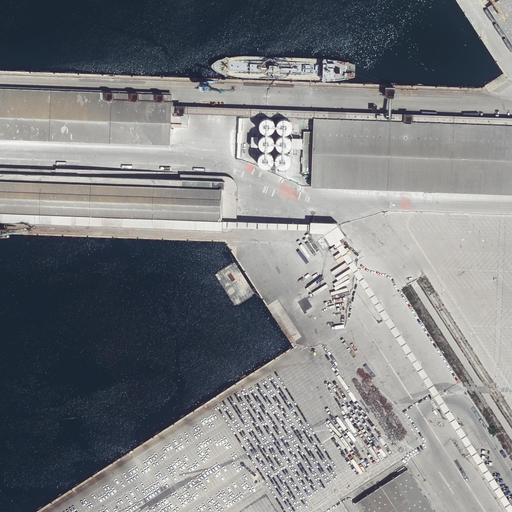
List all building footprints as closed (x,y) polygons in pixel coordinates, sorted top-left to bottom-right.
[(511,0),(498,0),(488,7),(511,44),(511,0)] [(0,88),(0,138),(169,145),(172,112),(172,105),(172,101),(171,100),(171,94),(0,88)] [(274,122),(273,120),(271,118),(269,117),(267,117),(264,117),(262,118),(260,120),(259,122),(259,125),(259,127),(261,129),(263,131),(266,132),(268,132),(271,131),(272,129),(274,127),(274,124),(274,122)] [(291,122),(290,120),(289,118),(286,117),(284,117),(282,117),(279,118),(278,120),(276,122),(276,125),(277,128),(278,130),(281,131),(283,132),(286,132),(288,131),(290,129),(291,127),(292,125),(291,122)] [(511,124),(313,118),(313,132),(311,172),(311,186),(511,194),(511,124)] [(303,172),(311,172),(313,132),(304,132),(303,172)] [(273,139),(272,137),(270,135),(268,134),(266,133),(263,134),(261,135),(259,136),(258,139),(258,141),(259,144),(260,146),(262,148),(265,148),(267,148),(270,147),(272,146),(273,143),(273,141),(273,139)] [(290,139),(289,137),(288,135),(286,134),(283,134),(281,134),(279,135),(277,137),(276,139),(275,142),(276,145),(277,147),(280,148),(282,149),(285,149),(287,148),(289,146),(290,144),(291,142),(290,139)] [(0,140),(169,147),(169,145),(0,138),(0,140)] [(273,156),(272,154),(270,152),(268,151),(265,151),(263,151),(261,152),(259,154),(258,156),(258,159),(258,161),(260,164),(262,165),(264,166),(267,166),(269,165),(271,163),(272,161),(273,159),(273,156)] [(289,157),(288,155),(287,153),(285,152),(282,152),(280,152),(278,153),(276,155),(275,157),(274,160),(275,163),(277,165),(279,166),(281,167),(284,167),(286,166),(288,164),(289,162),(290,160),(289,157)] [(0,167),(0,224),(225,232),(228,232),(231,230),(234,228),(223,227),(0,218),(0,172),(118,177),(118,172),(0,167)] [(223,222),(225,181),(131,177),(131,172),(131,171),(118,170),(118,172),(118,177),(0,172),(0,218),(223,227),(223,222)] [(229,176),(226,176),(131,172),(131,177),(225,181),(223,222),(236,222),(237,221),(237,185),(237,183),(235,180),(232,178),(229,176)] [(310,224),(308,224),(236,222),(223,222),(223,227),(234,228),(310,230),(310,232),(327,233),(332,241),(334,240),(510,511),(511,511),(511,503),(494,476),(339,236),(341,235),(332,222),(310,221),(310,224)] [(431,511),(405,472),(355,505),(359,511),(431,511)]
